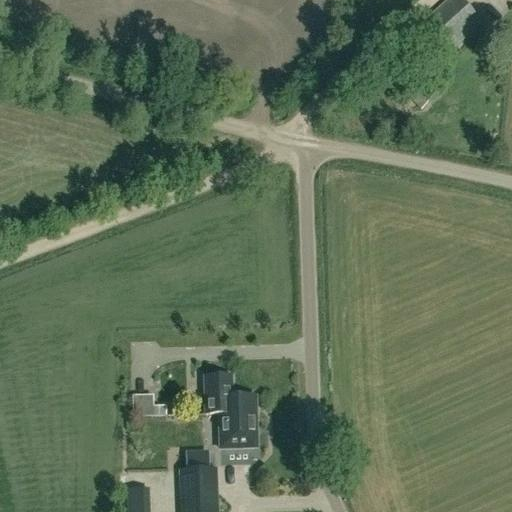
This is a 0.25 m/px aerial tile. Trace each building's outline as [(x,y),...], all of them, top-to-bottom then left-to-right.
[(446,58),(481,25),(457,0),(451,0),(420,30),(446,58)] [(421,112),(437,94),(419,75),(401,92),(421,112)] [(254,398),(248,398),(231,399),(230,378),(204,379),(205,417),(218,416),(220,451),(256,450),(254,398)] [(158,398),(136,398),(136,410),(158,411),(158,398)] [(180,511),(217,511),(216,471),(179,473),(180,511)] [(131,511),(145,511),(144,493),(131,494),(131,511)]
